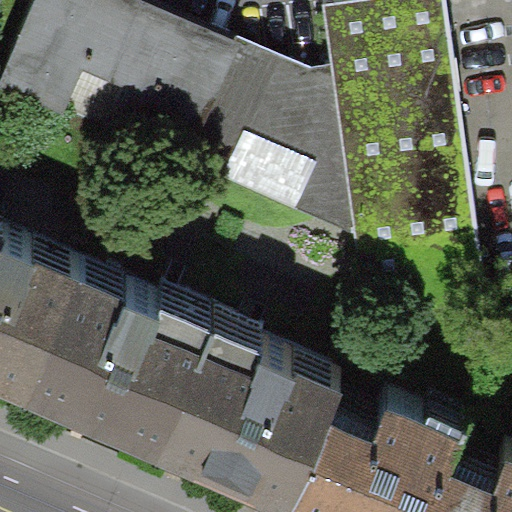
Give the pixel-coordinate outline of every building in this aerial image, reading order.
[(28,0),(0,65),(0,79),(351,231),(328,62),(277,69),(116,0),(28,0)] [(441,0),(332,0),(320,2),(328,62),(351,231),(361,304),(482,297),(454,95),(441,0)] [(0,361),(23,372),(73,255),(65,251),(58,266),(23,251),(29,236),(0,223),(0,361)] [(73,255),(23,372),(62,389),(153,428),(197,326),(149,305),(155,290),(117,274),(110,288),(74,273),(81,258),(73,255)] [(197,326),(153,428),(196,447),(284,484),(321,397),(334,367),(327,364),(320,379),(284,363),(290,348),(252,332),(245,347),(197,326)] [(321,397),(284,484),(310,495),(320,499),(318,503),(339,511),(413,511),(441,448),(455,416),(379,384),(366,416),(321,397)] [(511,511),(511,441),(499,436),(485,468),(441,448),(413,511),(511,511)]
